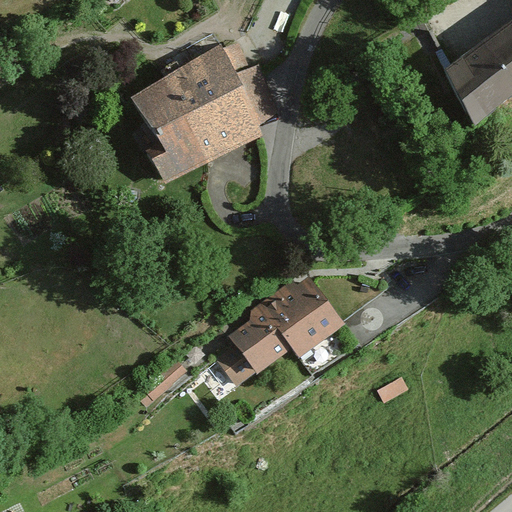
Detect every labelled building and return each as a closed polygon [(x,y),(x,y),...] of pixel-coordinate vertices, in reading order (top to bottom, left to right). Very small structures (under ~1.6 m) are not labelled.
[(511,30),(448,81),(476,134),(511,110),(511,30)] [(274,114),(252,73),(248,75),(235,47),(217,56),(249,127),(274,114)] [(212,56),(121,106),(154,162),(138,170),(151,194),(251,141),(212,56)] [(279,362),(286,371),(335,336),(298,284),(249,319),(254,327),(279,362)] [(254,327),(218,349),(223,357),(240,386),(279,362),(254,327)] [(223,357),(206,367),(223,396),(240,386),(223,357)] [(172,366),(127,402),(137,414),(182,379),(172,366)] [(401,380),(378,393),(385,404),(408,391),(401,380)]
